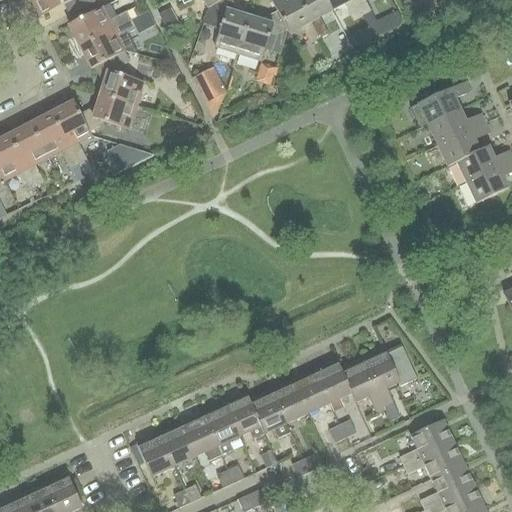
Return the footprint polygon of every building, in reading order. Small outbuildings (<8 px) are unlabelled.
[(30,0),(40,18),(74,0),(30,0)] [(181,0),(184,5),(194,0),(204,0),(209,9),(225,0),(181,0)] [(238,55),(249,19),(234,14),(236,9),(230,0),(225,0),(209,9),(204,22),(221,28),(215,47),(238,55)] [(320,40),(298,0),(272,0),(271,1),(278,13),(287,30),(289,33),(302,27),(311,44),(320,40)] [(319,17),(332,11),(325,0),(298,0),(320,40),(324,48),(326,47),(329,54),(336,51),(328,35),(319,17)] [(363,17),(353,0),(325,0),(332,11),(344,4),(354,21),(363,17)] [(353,0),(363,17),(371,12),(364,0),(353,0)] [(422,0),(425,6),(417,9),(420,17),(438,8),(433,0),(422,0)] [(81,48),(131,21),(127,13),(109,22),(102,9),(69,26),(81,48)] [(170,9),(160,14),(167,29),(178,24),(170,9)] [(147,13),(131,21),(132,22),(136,30),(152,22),(147,13)] [(276,36),(287,30),(278,13),(266,18),(265,24),(249,19),(238,55),(262,62),(270,35),(276,36)] [(138,55),(128,34),(136,30),(132,22),(131,21),(81,48),(92,70),(95,68),(112,59),(125,52),(138,55)] [(273,41),(269,53),(280,56),(283,44),(273,41)] [(118,70),(118,69),(112,59),(95,68),(101,79),(106,81),(101,96),(137,107),(144,84),(117,75),(118,70)] [(264,65),(258,82),(269,86),(274,69),(264,65)] [(207,73),(193,78),(215,122),(228,95),(218,93),(207,73)] [(418,105),(428,126),(460,111),(455,100),(470,93),(466,83),(418,105)] [(129,131),(136,107),(137,107),(101,96),(96,111),(91,110),(80,115),(89,133),(100,127),(102,122),(129,131)] [(89,133),(80,115),(74,104),(52,115),(79,166),(87,161),(78,143),(91,137),(89,133)] [(389,105),(380,110),(386,121),(395,116),(389,105)] [(438,147),(485,125),(481,115),(466,122),(460,111),(428,126),(438,147)] [(79,166),(52,115),(31,126),(48,159),(61,152),(70,170),(79,166)] [(490,134),(485,125),(438,147),(448,168),(457,164),(456,164),(479,152),(480,152),(475,141),(490,134)] [(48,159),(31,126),(9,137),(36,188),(44,183),(35,166),(48,159)] [(36,188),(9,137),(0,142),(0,172),(4,182),(18,175),(27,193),(36,188)] [(153,156),(122,146),(132,166),(153,156)] [(466,184),(511,162),(511,157),(509,152),(494,159),(489,148),(480,152),(479,152),(456,164),(457,164),(466,184)] [(87,161),(79,166),(85,178),(93,173),(87,161)] [(503,178),(511,174),(511,162),(466,184),(476,205),(509,190),(503,178)] [(79,166),(70,170),(76,182),(85,178),(79,166)] [(386,390),(399,384),(400,387),(417,380),(402,347),(386,354),(385,351),(362,361),(385,410),(386,410),(391,422),(399,418),(386,390)] [(385,410),(362,361),(341,371),(352,395),(351,395),(355,404),(369,398),(376,414),(385,410)] [(341,371),(337,362),(315,372),(330,405),(351,395),(352,395),(341,371)] [(330,405),(315,372),(293,382),(308,415),(330,405)] [(308,415),(293,382),(271,392),(286,425),(287,425),(308,415)] [(286,425),(271,392),(250,402),(249,402),(261,428),(264,436),(275,430),(279,440),(291,434),(287,425),(286,425)] [(249,402),(250,402),(247,395),(224,405),(239,438),(250,433),(253,440),(264,436),(261,428),(249,402)] [(239,438),(224,405),(202,415),(218,448),(222,456),(233,451),(229,443),(239,438)] [(218,448),(202,415),(181,425),(196,458),(218,448)] [(350,422),(340,427),(346,439),(356,434),(350,422)] [(404,467),(454,444),(443,422),(411,437),(417,451),(400,459),(404,467)] [(196,458),(181,425),(159,435),(174,468),(196,458)] [(346,439),(340,427),(329,432),(335,444),(346,439)] [(174,468),(159,435),(137,446),(152,478),(174,468)] [(464,465),(454,444),(404,467),(408,476),(425,468),(431,481),(464,465)] [(267,469),(277,465),(271,452),(261,457),(267,469)] [(370,453),(361,457),(366,468),(375,464),(370,453)] [(314,456),(303,461),(309,474),(320,469),(314,456)] [(309,474),(303,461),(293,466),(298,479),(309,474)] [(424,511),(474,487),(464,465),(431,481),(438,494),(420,502),(424,511)] [(238,467),(228,472),(234,485),(244,480),(238,467)] [(234,485),(228,472),(217,477),(223,490),(234,485)] [(67,476),(45,486),(56,511),(74,511),(82,508),(67,476)] [(56,511),(45,486),(23,496),(30,511),(56,511)] [(195,487),(185,492),(191,505),(201,500),(195,487)] [(478,511),(484,509),(474,487),(424,511),(443,511),(446,511),(478,511)] [(191,505),(185,492),(174,496),(180,509),(191,505)] [(259,492),(248,497),(254,510),(265,505),(259,492)] [(1,506),(3,511),(30,511),(23,496),(1,506)] [(248,511),(254,510),(248,497),(238,501),(242,511),(248,511)] [(400,511),(396,503),(386,508),(388,511),(400,511)]
